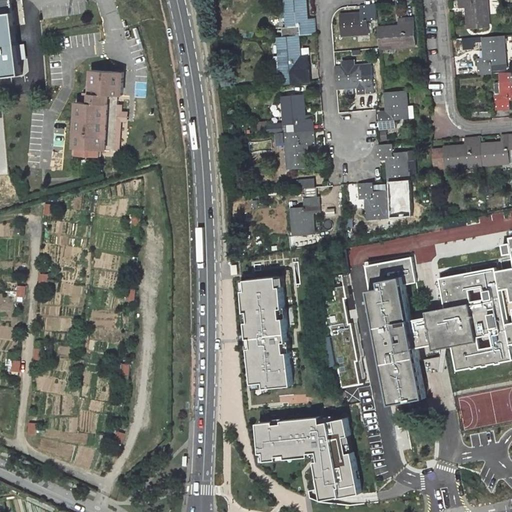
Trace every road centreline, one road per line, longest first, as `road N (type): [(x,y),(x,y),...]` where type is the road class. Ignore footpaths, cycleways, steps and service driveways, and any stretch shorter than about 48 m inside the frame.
road 1 (primary): [(175,0),(203,238),(200,511)]
road 2 (residential): [(437,0),(450,107),(461,125),(511,124)]
road 3 (residential): [(323,0),(333,127),(353,140)]
